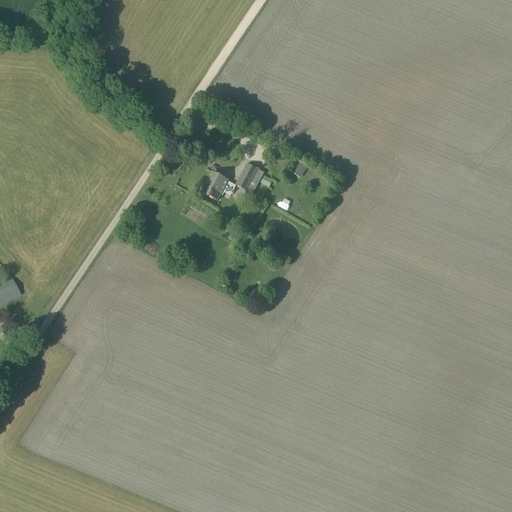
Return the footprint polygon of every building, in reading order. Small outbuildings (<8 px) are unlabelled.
[(299,179),(307,168),(299,163),(292,174),(299,179)] [(247,193),(258,171),(247,165),(235,187),(247,193)] [(217,201),(228,182),(212,173),(202,193),(217,201)] [(264,177),(260,184),(268,189),(272,182),(264,177)] [(325,178),(325,186),(333,186),(333,178),(325,178)] [(283,202),(281,207),(290,210),(292,206),(283,202)] [(0,307),(20,296),(11,280),(0,286),(0,307)]
